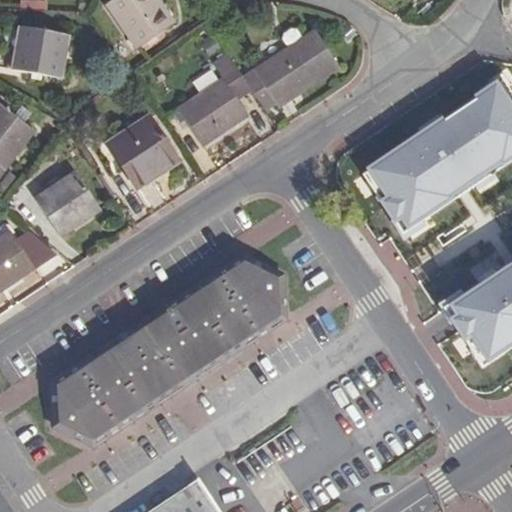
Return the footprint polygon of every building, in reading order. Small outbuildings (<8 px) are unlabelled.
[(155,0),(112,0),(107,4),(139,50),(174,26),(155,0)] [(67,34),(21,27),(14,71),(59,79),(67,34)] [(314,31),(302,40),(304,44),(292,53),(289,48),(243,79),(249,87),(263,109),(274,101),(279,108),(339,69),(314,31)] [(304,44),(302,40),(296,31),(290,31),(285,34),(283,40),(289,48),(292,53),(304,44)] [(98,49),(90,54),(97,65),(104,60),(98,49)] [(235,96),(249,87),(243,79),(227,55),(213,64),(223,80),(179,109),(202,145),(247,116),(235,96)] [(0,104),(0,176),(35,130),(0,104)] [(473,123),(490,112),(486,105),(468,116),(473,123)] [(454,208),(457,213),(511,176),(511,165),(497,144),(507,137),(490,112),(473,123),(468,116),(386,171),(384,168),(371,176),(382,193),(386,190),(411,226),(407,229),(418,246),(432,237),(425,227),(454,208)] [(148,119),(112,143),(123,159),(118,162),(135,189),(153,178),(150,173),(174,157),(148,119)] [(511,144),(507,137),(497,144),(511,165),(511,144)] [(76,173),(36,201),(60,237),(101,210),(76,173)] [(425,227),(432,237),(460,218),(457,213),(454,208),(425,227)] [(9,233),(0,239),(0,292),(34,270),(9,233)] [(246,258),(54,385),(55,428),(94,447),(282,323),(280,277),(246,258)] [(511,263),(444,308),(483,367),(511,348),(511,263)] [(309,324),(318,339),(335,329),(326,314),(309,324)] [(216,511),(195,481),(148,511),(216,511)] [(12,511),(1,495),(0,494),(0,511),(12,511)]
